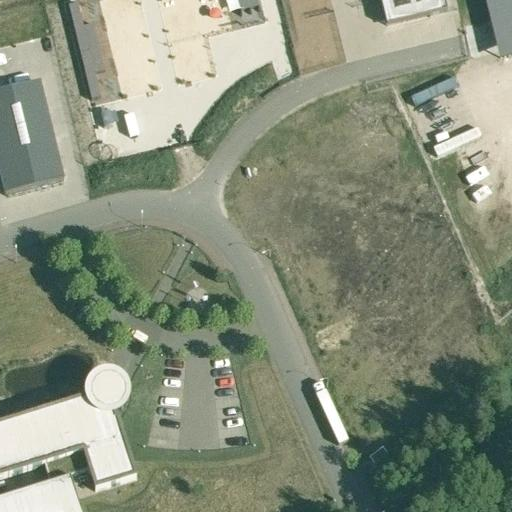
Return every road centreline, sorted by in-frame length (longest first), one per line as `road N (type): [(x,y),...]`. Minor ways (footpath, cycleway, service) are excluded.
road 1 (unclassified): [(359,511),(237,250),(201,214)]
road 2 (unclassified): [(201,214),(212,176),(242,135),(277,109),(316,88),(452,49)]
road 3 (unclassified): [(201,214),(161,204),(118,206),(0,246)]
